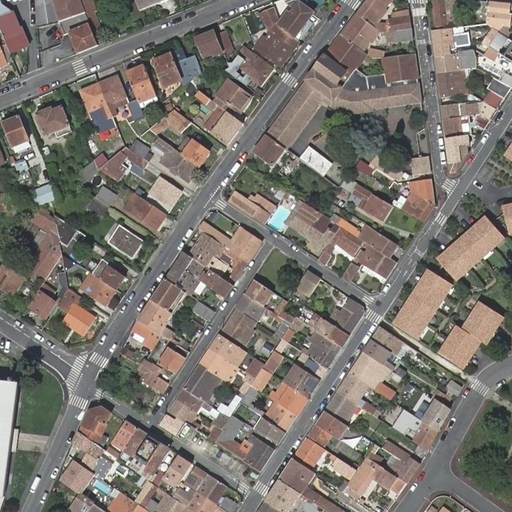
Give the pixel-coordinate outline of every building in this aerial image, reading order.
[(35,0),(38,29),(61,24),(61,22),(75,19),(80,29),(70,33),(78,54),(98,46),(79,0),(35,0)] [(157,0),(139,8),(141,12),(170,0),(157,0)] [(366,0),(365,3),(382,15),(383,14),(390,12),(388,11),(384,10),(389,2),(390,0),(366,0)] [(457,0),(433,0),(436,26),(446,25),(446,23),(451,22),(450,8),(455,8),(458,7),(457,0)] [(506,23),(509,3),(490,1),(486,24),(498,32),(507,37),(510,32),(507,30),(502,27),(504,25),(508,26),(508,23),(506,23)] [(278,25),(296,39),(315,13),(300,2),(291,14),(288,12),(280,22),(278,25)] [(382,15),(365,3),(356,14),(380,33),(384,32),(389,31),(388,24),(377,23),(382,15)] [(476,25),(486,24),(488,5),(477,4),(476,25)] [(281,67),(300,42),(296,39),(278,25),(280,22),(275,8),(260,14),(272,33),(258,51),(281,67)] [(410,17),(410,11),(396,13),(392,15),(393,17),(390,17),(390,20),(410,17)] [(13,13),(0,18),(0,28),(9,50),(25,43),(13,13)] [(380,33),(356,14),(341,35),(362,50),(365,46),(373,35),(378,38),(380,33)] [(388,20),(388,24),(389,31),(396,31),(412,29),(410,17),(390,20),(388,20)] [(463,26),(432,30),(435,57),(448,56),(449,54),(448,44),(456,42),(456,46),(470,44),(468,33),(464,33),(463,26)] [(397,39),(413,37),(412,29),(396,31),(389,31),(384,32),(385,41),(397,39)] [(488,30),(479,43),(487,49),(489,46),(496,35),(488,30)] [(196,38),(203,55),(213,52),(214,54),(214,57),(222,53),(214,31),(196,38)] [(499,53),(508,38),(507,37),(498,32),(496,35),(489,46),(492,48),(498,52),(499,53)] [(217,37),(224,53),(233,49),(227,33),(217,37)] [(362,50),(341,35),(337,41),(341,44),(338,48),(332,48),(332,49),(333,55),(330,60),(368,87),(418,80),(415,54),(380,57),(382,74),(364,76),(357,69),(367,56),(361,52),(362,50)] [(341,44),(337,41),(326,53),(324,56),(327,59),(330,60),(333,55),(332,49),(332,48),(338,48),(341,44)] [(484,55),(487,57),(492,48),(489,46),(487,49),(484,55)] [(272,69),(244,48),(238,56),(246,61),(240,69),(261,84),(272,69)] [(493,60),(498,52),(492,48),(487,57),(493,60)] [(448,56),(435,57),(437,73),(464,70),(468,69),(467,58),(474,57),(473,51),(460,52),(459,50),(455,51),(455,53),(449,54),(448,56)] [(154,61),(164,88),(182,80),(172,54),(154,61)] [(368,87),(330,60),(327,59),(324,56),(266,135),(286,150),(305,124),(315,111),(312,108),(323,94),(331,100),(328,105),(337,110),(348,113),(370,113),(371,112),(371,109),(421,103),(418,80),(368,87)] [(179,63),(185,79),(200,72),(194,57),(179,63)] [(127,73),(139,101),(156,94),(144,66),(127,73)] [(464,70),(466,82),(471,81),(475,80),(473,69),(468,69),(464,70)] [(437,73),(439,85),(466,82),(464,70),(437,73)] [(511,78),(503,73),(499,80),(511,87),(511,78)] [(99,85),(113,117),(114,116),(123,137),(128,136),(119,114),(118,115),(113,104),(127,98),(118,77),(99,85)] [(494,93),(504,99),(511,87),(499,80),(494,77),(487,88),(494,93)] [(439,85),(441,98),(468,94),(466,82),(439,85)] [(187,95),(196,91),(191,83),(183,87),(187,95)] [(218,105),(229,113),(233,116),(236,112),(240,114),(252,98),(231,83),(215,103),(218,105)] [(107,119),(113,117),(99,85),(81,92),(90,113),(102,107),(107,119)] [(204,86),(200,92),(211,100),(215,94),(204,86)] [(215,109),(218,105),(215,103),(211,100),(200,92),(196,97),(215,109)] [(504,99),(494,93),(487,103),(498,110),(504,99)] [(129,103),(135,118),(142,115),(136,100),(129,103)] [(472,122),(484,130),(498,110),(487,103),(485,102),(480,114),(479,115),(476,115),(472,122)] [(442,106),(443,119),(470,116),(476,115),(479,115),(477,105),(467,106),(466,103),(442,106)] [(55,132),(70,127),(62,107),(53,111),(52,108),(36,114),(45,136),(55,132)] [(183,134),(191,123),(174,110),(150,130),(157,135),(171,125),(183,134)] [(213,134),(228,145),(244,124),(233,116),(229,113),(213,134)] [(10,123),(4,125),(13,147),(30,140),(20,116),(9,120),(10,123)] [(443,119),(446,138),(470,137),(472,137),(470,116),(443,119)] [(72,132),(70,127),(55,132),(58,138),(72,132)] [(266,135),(254,152),(273,166),(286,150),(266,135)] [(178,151),(200,167),(210,153),(188,137),(178,151)] [(458,171),(467,157),(465,156),(468,147),(470,148),(470,137),(446,138),(451,173),(458,171)] [(149,149),(137,141),(130,151),(139,157),(142,159),(146,153),(149,149)] [(189,183),(200,167),(178,151),(169,144),(164,149),(172,154),(165,165),(189,183)] [(333,165),(309,147),(300,158),(324,177),(333,165)] [(134,164),(139,157),(130,151),(127,149),(115,159),(121,163),(127,159),(134,164)] [(152,157),(146,153),(142,159),(148,163),(152,157)] [(412,159),(414,177),(431,174),(429,157),(412,159)] [(374,165),(399,182),(403,175),(379,158),(374,165)] [(118,182),(128,169),(123,164),(115,159),(101,171),(112,179),(113,178),(118,182)] [(13,164),(17,174),(28,170),(24,160),(13,164)] [(84,184),(99,172),(95,161),(77,177),(84,184)] [(359,161),(356,166),(370,176),(374,169),(359,161)] [(135,164),(130,171),(139,177),(143,170),(135,164)] [(354,165),(350,171),(366,182),(370,176),(356,166),(354,165)] [(173,200),(176,202),(182,192),(161,178),(147,199),(157,205),(160,200),(169,205),(173,200)] [(424,198),(435,205),(432,180),(411,182),(413,192),(407,200),(413,203),(411,206),(417,210),(424,198)] [(25,195),(29,207),(36,203),(37,207),(59,199),(53,184),(25,195)] [(392,205),(357,185),(353,190),(351,193),(361,199),(363,197),(368,199),(365,204),(362,203),(359,208),(381,222),(392,205)] [(287,191),(280,186),(273,196),(280,200),(287,191)] [(116,197),(104,189),(97,200),(109,208),(116,197)] [(236,192),(230,200),(265,224),(276,208),(257,195),(254,199),(252,203),(247,200),(236,192)] [(138,196),(136,195),(126,210),(133,215),(138,208),(133,205),(138,196)] [(345,201),(335,195),(331,201),(341,207),(345,201)] [(138,196),(133,205),(138,208),(133,215),(158,231),(168,216),(138,196)] [(357,207),(359,208),(362,203),(365,204),(368,199),(363,197),(361,199),(357,207)] [(103,219),(109,208),(97,200),(94,198),(87,209),(103,219)] [(401,209),(424,222),(435,205),(424,198),(417,210),(411,206),(413,203),(407,200),(401,209)] [(328,244),(293,221),(305,202),(299,199),(284,224),(324,250),(328,244)] [(293,221),(328,244),(340,227),(329,219),(322,214),(322,213),(305,202),(293,221)] [(1,222),(10,227),(24,206),(5,204),(3,211),(8,212),(1,222)] [(508,206),(502,208),(509,232),(511,231),(511,207),(509,208),(508,206)] [(67,277),(81,267),(63,255),(60,243),(57,225),(45,218),(48,214),(42,210),(36,217),(34,216),(31,219),(41,226),(38,231),(47,237),(27,267),(46,280),(56,265),(61,284),(69,290),(67,277)] [(329,219),(340,227),(357,239),(361,234),(357,231),(357,230),(341,219),(333,214),(329,219)] [(69,249),(74,240),(82,245),(87,238),(56,217),(57,225),(60,243),(69,249)] [(442,256),(437,260),(453,279),(466,268),(478,257),(490,247),(503,236),(486,217),(481,221),(482,223),(467,236),(466,234),(461,239),(457,243),(458,244),(443,258),(442,256)] [(232,240),(204,221),(199,229),(204,232),(227,248),(232,240)] [(144,241),(122,226),(110,244),(132,259),(144,241)] [(245,229),(240,226),(232,240),(227,248),(232,251),(245,229)] [(365,242),(392,259),(400,246),(368,226),(366,229),(359,240),(362,242),(364,243),(365,242)] [(353,256),(362,242),(359,240),(357,239),(340,227),(328,244),(324,250),(319,259),(326,264),(331,255),(329,254),(333,248),(335,243),(353,256)] [(262,241),(245,229),(232,251),(248,263),(262,241)] [(227,248),(204,232),(189,255),(198,261),(206,267),(233,285),(248,263),(232,251),(227,248)] [(503,236),(490,247),(493,250),(505,239),(503,236)] [(397,262),(392,259),(365,242),(364,243),(360,249),(364,251),(359,259),(365,264),(387,278),(397,262)] [(353,256),(335,243),(333,248),(350,261),(353,256)] [(490,247),(478,257),(480,260),(493,250),(490,247)] [(364,251),(360,249),(343,276),(351,281),(359,268),(355,265),(359,259),(364,251)] [(189,255),(184,251),(180,256),(195,266),(198,261),(190,255),(189,255)] [(184,290),(186,292),(196,299),(205,284),(198,280),(206,267),(198,261),(195,266),(180,256),(166,278),(184,290)] [(478,257),(466,268),(468,271),(480,260),(478,257)] [(98,278),(117,290),(126,277),(108,266),(110,263),(103,260),(93,275),(98,278)] [(385,282),(387,278),(365,264),(362,268),(385,282)] [(5,266),(0,273),(0,288),(14,297),(26,279),(5,266)] [(225,297),(227,295),(232,286),(233,285),(206,267),(198,280),(205,284),(225,297)] [(466,268),(453,279),(456,282),(468,271),(466,268)] [(396,319),(393,325),(414,339),(423,324),(431,311),(440,298),(450,284),(428,270),(425,276),(426,277),(421,285),(416,294),(414,292),(410,297),(407,303),(409,304),(404,312),(398,321),(396,319)] [(323,280),(309,271),(298,289),(311,298),(323,280)] [(98,278),(93,275),(83,291),(107,306),(117,290),(98,278)] [(184,290),(166,278),(151,300),(170,312),(184,290)] [(254,279),(245,294),(260,304),(265,297),(267,298),(272,291),(254,279)] [(450,284),(440,298),(443,300),(453,286),(450,284)] [(56,304),(47,297),(52,289),(46,286),(31,308),(40,314),(37,317),(43,321),(45,317),(47,318),(56,304)] [(245,294),(236,309),(251,318),(260,304),(245,294)] [(440,298),(431,311),(435,313),(443,300),(440,298)] [(284,299),(275,313),(278,315),(287,301),(284,299)] [(326,320),(350,336),(366,312),(364,307),(352,299),(342,314),(334,309),(326,320)] [(137,321),(159,333),(162,335),(169,339),(173,334),(163,327),(172,313),(170,312),(151,300),(137,321)] [(215,312),(199,301),(194,309),(210,321),(215,312)] [(482,304),(479,302),(470,316),(473,318),(482,304)] [(251,318),(254,321),(264,306),(260,304),(251,318)] [(503,318),(482,304),(473,318),(464,332),(480,342),(485,345),(489,340),(486,338),(492,330),(497,322),(499,323),(503,318)] [(76,305),(65,323),(84,336),(95,318),(76,305)] [(236,309),(222,330),(240,342),(245,334),(247,335),(251,329),(252,329),(256,322),(254,321),(251,318),(236,309)] [(431,311),(423,324),(426,327),(435,313),(431,311)] [(326,320),(316,313),(308,325),(314,328),(321,333),(343,347),(350,336),(326,320)] [(473,318),(470,316),(461,330),(464,332),(473,318)] [(291,324),(289,328),(294,331),(296,332),(303,321),(296,317),(291,324)] [(282,339),(289,328),(291,324),(283,319),(274,334),(282,339)] [(136,323),(132,330),(145,338),(142,345),(152,352),(162,335),(159,333),(137,321),(136,323)] [(195,322),(192,326),(201,331),(203,327),(195,322)] [(423,324),(414,339),(417,341),(426,327),(423,324)] [(414,356),(417,351),(380,326),(372,338),(396,355),(402,347),(407,350),(414,356)] [(459,329),(455,326),(447,340),(450,342),(459,329)] [(289,328),(282,339),(287,342),(294,331),(289,328)] [(314,328),(309,336),(316,341),(321,333),(314,328)] [(255,331),(252,329),(251,329),(247,335),(245,334),(240,342),(246,345),(255,331)] [(476,347),(480,342),(464,332),(461,330),(459,329),(450,342),(441,356),(462,370),(466,364),(463,363),(469,354),(474,346),(476,347)] [(343,347),(321,333),(316,341),(309,336),(307,339),(313,343),(336,358),(343,347)] [(219,334),(209,349),(236,367),(246,351),(219,334)] [(396,355),(372,338),(363,352),(392,371),(395,365),(392,364),(398,356),(396,355)] [(450,342),(447,340),(437,354),(441,356),(450,342)] [(274,350),(275,349),(264,342),(259,350),(270,357),(274,350)] [(328,369),(336,358),(313,343),(308,352),(304,349),(301,352),(306,355),(328,369)] [(168,370),(175,374),(190,352),(178,345),(174,352),(169,348),(159,365),(168,370)] [(402,347),(396,355),(398,356),(401,358),(407,350),(402,347)] [(209,349),(199,364),(225,381),(229,384),(239,369),(236,367),(209,349)] [(265,364),(262,369),(272,375),(284,357),(280,354),(274,350),(270,357),(265,364)] [(392,371),(363,352),(350,372),(369,386),(380,370),(386,374),(388,376),(392,371)] [(247,374),(255,379),(262,369),(265,364),(252,355),(242,371),(247,374)] [(321,380),(328,369),(306,355),(299,366),(321,380)] [(140,379),(163,393),(175,374),(168,370),(164,377),(161,376),(160,378),(155,374),(159,368),(150,362),(149,364),(142,359),(137,368),(144,372),(140,379)] [(199,364),(184,388),(210,405),(225,381),(199,364)] [(309,399),(321,380),(299,366),(297,365),(285,384),(309,399)] [(392,371),(402,377),(405,373),(395,365),(392,371)] [(272,375),(262,369),(255,379),(251,385),(258,390),(262,392),(272,375)] [(380,370),(369,386),(376,389),(379,384),(386,374),(380,370)] [(350,372),(337,391),(357,404),(360,398),(361,398),(369,386),(350,372)] [(255,379),(247,374),(244,380),(247,382),(251,385),(255,379)] [(12,427),(18,382),(0,380),(0,497),(3,498),(9,452),(12,427)] [(458,396),(462,388),(451,381),(446,388),(448,389),(454,393),(458,396)] [(247,382),(240,390),(242,392),(246,394),(251,385),(247,382)] [(275,401),(298,416),(309,399),(285,384),(284,383),(273,399),(275,401)] [(376,389),(387,397),(390,391),(379,384),(376,389)] [(262,416),(287,433),(298,416),(275,401),(267,413),(250,402),(258,390),(251,385),(246,394),(240,402),(249,408),(262,416)] [(196,412),(201,405),(211,411),(213,407),(210,405),(184,388),(176,399),(196,412)] [(450,399),(454,393),(448,389),(444,395),(450,399)] [(435,399),(446,406),(450,399),(444,395),(437,390),(433,397),(435,399)] [(337,391),(324,410),(342,422),(347,426),(360,406),(337,391)] [(240,402),(246,394),(242,392),(239,397),(236,395),(229,407),(223,403),(218,411),(229,418),(230,418),(232,415),(240,402)] [(360,398),(357,404),(360,406),(363,408),(367,402),(361,398),(360,398)] [(175,415),(186,422),(190,425),(193,420),(197,413),(196,412),(176,399),(169,411),(175,415)] [(430,408),(422,420),(438,431),(451,409),(446,406),(435,399),(430,408)] [(367,402),(363,408),(373,415),(377,409),(367,402)] [(430,408),(423,403),(415,416),(422,420),(430,408)] [(79,430),(78,431),(98,445),(103,434),(112,414),(101,407),(90,410),(79,430)] [(428,451),(438,431),(422,420),(415,416),(405,409),(392,427),(405,436),(409,429),(418,433),(414,441),(428,451)] [(217,426),(222,429),(229,418),(218,411),(218,410),(215,414),(221,417),(218,422),(215,420),(213,423),(217,426)] [(324,410),(315,424),(332,435),(333,436),(342,422),(324,410)] [(160,425),(177,436),(186,422),(175,415),(172,419),(166,415),(160,425)] [(230,418),(223,429),(234,437),(243,422),(240,420),(232,415),(230,418)] [(287,433),(262,416),(254,429),(278,445),(287,433)] [(138,428),(126,420),(111,442),(124,449),(138,428)] [(337,438),(338,439),(347,426),(342,422),(333,436),(337,438)] [(315,424),(307,437),(323,448),(332,435),(315,424)] [(215,441),(223,429),(222,429),(217,426),(209,437),(211,439),(215,441)] [(19,428),(12,427),(9,452),(16,452),(17,440),(19,428)] [(149,435),(138,428),(124,449),(123,451),(135,458),(149,435)] [(232,452),(261,471),(275,450),(257,439),(249,434),(244,443),(234,437),(223,429),(215,441),(227,450),(232,452)] [(353,449),(360,437),(349,430),(342,443),(353,449)] [(98,445),(78,431),(73,444),(82,450),(88,454),(80,465),(91,472),(105,451),(105,450),(103,449),(98,445)] [(108,437),(103,434),(98,445),(103,449),(108,437)] [(169,448),(149,435),(135,458),(131,464),(129,467),(148,481),(153,475),(169,448)] [(307,437),(293,458),(315,473),(316,473),(319,468),(315,466),(322,455),(326,457),(330,452),(323,448),(307,437)] [(394,457),(398,460),(406,464),(410,457),(387,442),(383,449),(394,457)] [(108,447),(105,450),(118,459),(120,455),(121,455),(108,447)] [(88,454),(82,450),(74,461),(80,465),(88,454)] [(371,452),(367,458),(379,465),(382,460),(374,454),(371,452)] [(357,470),(333,454),(331,457),(336,461),(332,467),(351,479),(357,470)] [(165,476),(158,487),(163,490),(166,484),(173,489),(176,485),(179,484),(192,463),(186,460),(179,455),(165,476)] [(386,470),(403,481),(407,484),(420,464),(410,457),(406,464),(398,460),(394,467),(389,464),(386,470)] [(398,460),(394,457),(389,464),(394,467),(398,460)] [(293,458),(279,480),(306,498),(328,511),(344,511),(333,504),(331,507),(319,499),(319,497),(309,491),(308,493),(305,490),(315,473),(293,458)] [(346,488),(343,492),(358,501),(361,498),(373,479),(390,490),(392,487),(400,493),(407,484),(403,481),(386,470),(379,465),(367,458),(347,488),(346,488)] [(75,461),(61,481),(81,495),(82,496),(96,475),(91,472),(80,465),(75,461)] [(178,487),(172,497),(179,502),(186,507),(187,507),(196,492),(208,474),(195,465),(186,480),(191,482),(189,486),(191,487),(189,489),(192,490),(189,495),(178,487)] [(148,481),(158,487),(165,476),(160,472),(157,477),(153,475),(148,481)] [(224,484),(208,474),(196,492),(212,502),(224,484)] [(344,479),(338,488),(343,492),(346,488),(349,483),(344,479)] [(279,480),(265,500),(282,511),(296,511),(306,498),(279,480)] [(148,482),(136,501),(144,507),(155,488),(148,482)] [(224,484),(212,502),(216,504),(222,496),(228,487),(224,484)] [(111,506),(107,511),(134,511),(135,511),(131,508),(135,502),(114,488),(111,494),(116,497),(111,506)] [(193,511),(212,511),(214,510),(216,511),(228,511),(222,508),(216,504),(212,502),(196,492),(187,507),(193,511)] [(148,511),(158,511),(159,511),(193,511),(187,507),(186,507),(185,508),(178,503),(179,502),(172,497),(170,495),(168,494),(160,506),(150,500),(144,509),(148,511)] [(105,511),(81,495),(74,506),(81,511),(105,511)] [(222,508),(227,499),(222,496),(216,504),(222,508)] [(222,508),(228,511),(234,511),(238,506),(227,499),(222,508)] [(265,500),(257,511),(281,511),(282,511),(265,500)] [(135,511),(134,511),(148,511),(144,509),(135,502),(131,508),(135,511)]
